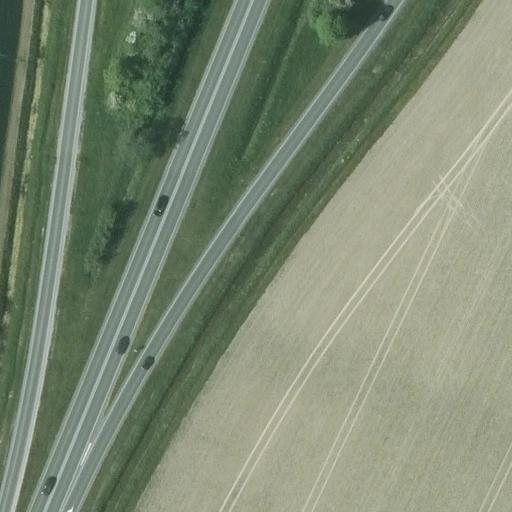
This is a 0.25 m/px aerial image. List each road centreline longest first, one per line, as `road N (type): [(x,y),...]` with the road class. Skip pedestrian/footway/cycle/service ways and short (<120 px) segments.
road 1 (trunk): [(48,511),(247,204),(395,0)]
road 2 (trunk): [(44,511),(252,0)]
road 3 (trunk): [(87,0),(33,378),(5,511)]
